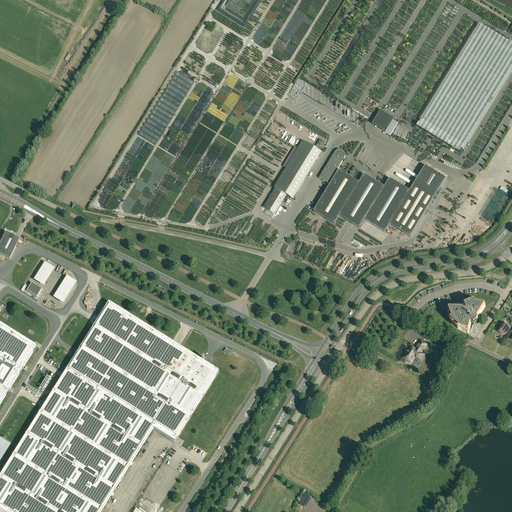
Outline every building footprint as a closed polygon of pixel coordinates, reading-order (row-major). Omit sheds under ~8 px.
[(511,44),(479,24),(417,127),(461,154),(511,69),(511,44)] [(398,123),(394,121),(393,120),(385,133),(386,133),(390,136),(398,123)] [(320,139),(315,147),(321,151),(326,143),(320,139)] [(275,189),(264,208),(271,212),(275,214),(276,212),(286,196),(293,200),(322,153),(303,141),(298,149),(296,148),(284,167),(286,168),(274,188),(275,189)] [(319,178),(329,184),(345,158),(345,157),(345,156),(345,155),(345,154),(345,153),(344,152),(343,151),(342,150),(341,150),(340,150),(339,150),(338,150),(337,151),(336,151),(336,152),(335,152),(319,178)] [(385,187),(377,182),(372,180),(364,175),(359,183),(339,171),(314,212),(334,224),(339,216),(359,229),(364,220),(385,233),(390,225),(410,237),(425,212),(435,196),(447,177),(427,164),(415,183),(410,191),(390,179),(385,187)] [(19,239),(6,232),(0,243),(0,254),(9,259),(19,239)] [(32,283),(27,291),(37,297),(42,289),(32,283)] [(0,511),(100,511),(153,428),(174,442),(219,371),(108,302),(0,475),(0,511)] [(464,305),(465,307),(459,309),(460,310),(448,310),(450,317),(452,319),(450,321),(458,329),(457,329),(467,334),(468,334),(471,324),(473,325),(476,321),(485,306),(478,305),(475,305),(475,302),(468,304),(464,305)] [(501,322),(496,331),(502,335),(504,332),(507,334),(510,328),(507,326),(508,326),(501,322)] [(0,404),(37,346),(0,323),(0,404)] [(424,355),(422,353),(421,353),(427,344),(421,341),(415,349),(411,346),(403,359),(405,360),(405,361),(406,362),(407,362),(408,362),(409,362),(411,363),(415,357),(420,361),(424,355)] [(305,495),(299,504),(300,505),(301,505),(305,508),(311,498),(307,496),(306,495),(305,495)]
